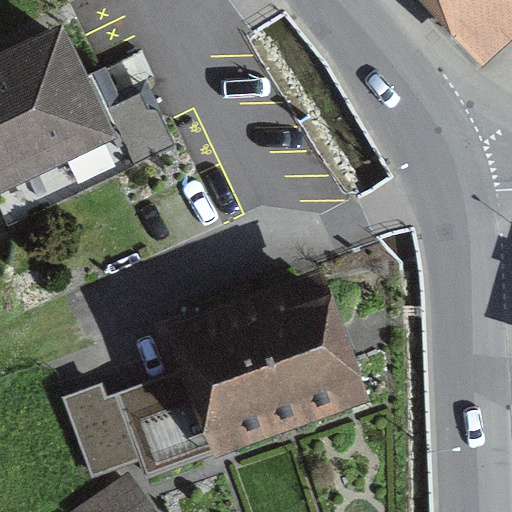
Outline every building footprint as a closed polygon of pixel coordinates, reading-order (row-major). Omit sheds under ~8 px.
[(511,0),(442,0),(476,37),(511,3),(511,0)] [(0,201),(9,221),(172,145),(143,83),(116,96),(103,70),(77,83),(56,38),(0,64),(0,201)] [(191,333),(227,430),(340,389),(305,293),(301,294),(295,278),(191,317),(196,331),(191,333)] [(140,456),(138,450),(195,430),(174,374),(104,399),(100,386),(65,398),(92,473),(140,456)] [(125,479),(83,509),(84,511),(147,511),(148,511),(125,479)]
